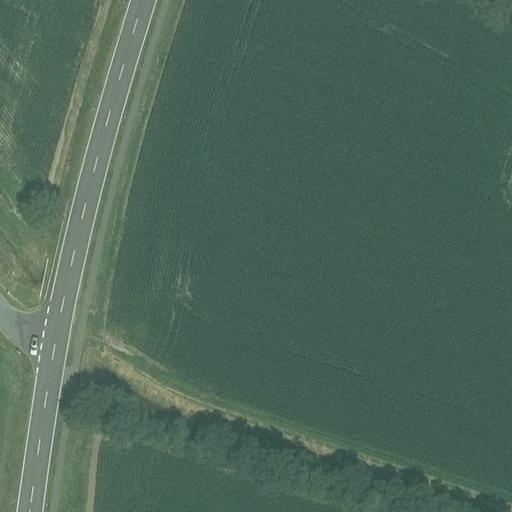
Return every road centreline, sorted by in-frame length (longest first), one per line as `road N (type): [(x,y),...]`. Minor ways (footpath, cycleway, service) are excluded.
road 1 (tertiary): [(145,0),(55,350)]
road 2 (tertiary): [(55,350),(31,511)]
